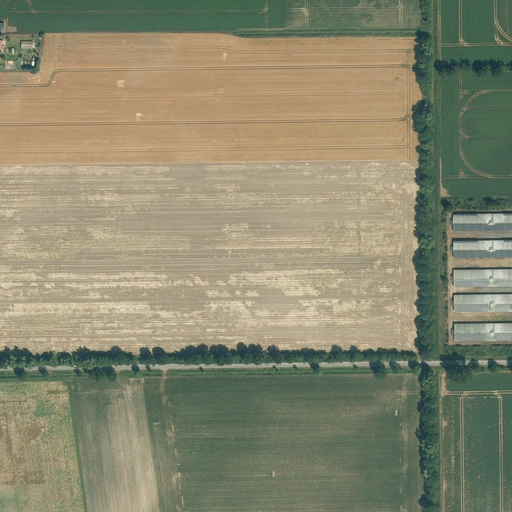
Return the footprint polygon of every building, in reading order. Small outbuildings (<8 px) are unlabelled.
[(455,213),(455,230),(489,229),(489,220),(494,220),(494,213),(455,213)] [(456,257),(511,255),(511,238),(455,240),(456,257)] [(511,267),(456,269),(456,286),(485,285),(485,281),(489,281),(489,277),(511,276),(511,267)] [(511,292),(455,294),(456,298),(456,299),(456,311),(482,310),(488,306),(487,306),(485,303),(487,302),(511,301),(511,292)] [(511,321),(456,323),(456,340),(475,339),(475,338),(486,338),(486,327),(490,327),(490,331),(507,331),(507,334),(510,334),(510,336),(508,336),(508,339),(511,338),(511,321)]
